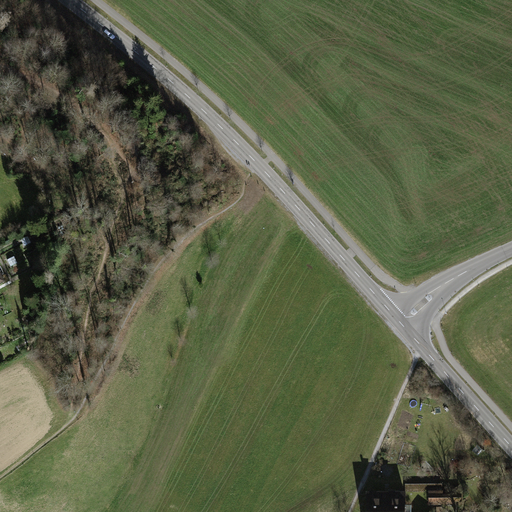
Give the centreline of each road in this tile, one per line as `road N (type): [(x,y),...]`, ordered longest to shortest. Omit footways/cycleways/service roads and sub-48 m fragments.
road 1 (tertiary): [(69,0),(259,165),(401,323)]
road 2 (tertiary): [(401,323),(511,446)]
road 3 (unclassified): [(401,323),(458,275),(511,248)]
